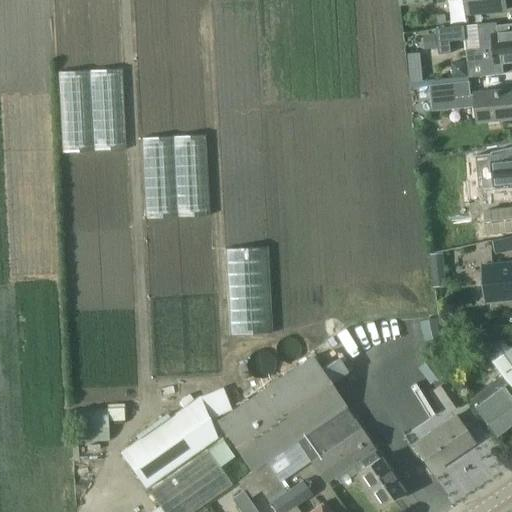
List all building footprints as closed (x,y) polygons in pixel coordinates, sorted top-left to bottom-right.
[(466,0),(468,12),(508,9),(507,0),(466,0)] [(498,22),(482,23),(485,48),(466,50),(470,77),(504,74),(503,63),(511,62),(511,23),(498,25),(498,22)] [(425,47),(439,46),(438,27),(424,28),(425,47)] [(423,81),(421,53),(407,54),(410,82),(423,81)] [(471,106),(470,95),(468,81),(431,84),(433,110),(471,106)] [(479,120),(511,116),(511,88),(476,92),(479,120)] [(492,154),(476,155),(479,189),(511,185),(511,147),(492,152),(492,154)] [(511,207),(486,211),(488,234),(511,231),(511,207)] [(511,237),(493,241),(495,254),(511,250),(511,237)] [(487,300),(511,297),(511,263),(484,267),(487,300)] [(433,286),(447,285),(445,268),(432,269),(433,286)] [(450,315),(446,308),(436,314),(440,321),(450,315)] [(436,315),(422,318),(426,335),(439,332),(436,315)] [(511,345),(508,348),(500,338),(496,341),(492,336),(479,345),(501,375),(473,395),(479,403),(474,407),(494,434),(511,421),(511,397),(510,395),(511,393),(511,345)] [(437,363),(456,349),(449,339),(429,353),(437,363)] [(251,472),(345,408),(328,383),(345,371),(336,358),(319,369),(310,356),(216,421),(251,472)] [(447,410),(459,402),(444,381),(433,388),(447,410)] [(216,438),(209,419),(220,415),(219,413),(230,409),(222,387),(200,396),(199,396),(121,452),(146,487),(216,438)] [(108,422),(124,421),(122,408),(107,409),(108,422)] [(379,506),(395,494),(402,490),(379,456),(377,458),(372,449),(373,448),(346,408),(298,441),(325,481),(350,464),(379,506)] [(431,470),(472,441),(454,415),(413,444),(431,470)] [(149,491),(163,511),(195,511),(233,485),(220,466),(233,456),(222,439),(149,491)] [(301,511),(296,504),(277,478),(267,462),(238,482),(243,489),(249,499),(261,491),(275,511),(301,511)] [(312,493),(302,478),(286,489),(296,504),(312,493)] [(258,511),(249,499),(243,489),(231,498),(240,511),(258,511)] [(332,511),(325,501),(309,511),(332,511)]
